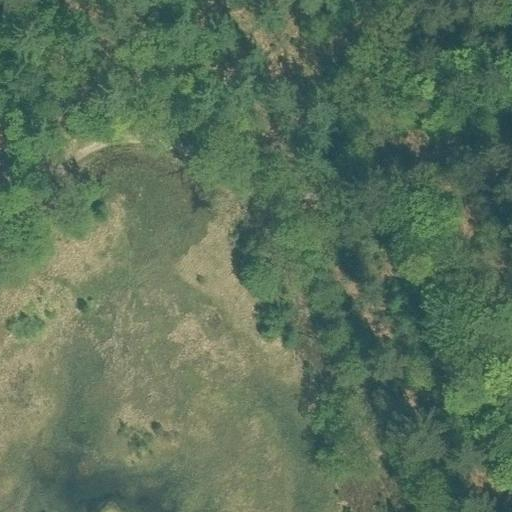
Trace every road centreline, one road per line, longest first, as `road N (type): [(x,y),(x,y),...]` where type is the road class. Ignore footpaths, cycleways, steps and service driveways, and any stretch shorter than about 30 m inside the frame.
road 1 (track): [(392,165),(304,207),(127,144),(104,145),(0,238)]
road 2 (track): [(392,165),(511,408)]
road 3 (track): [(388,0),(392,165)]
road 4 (track): [(511,103),(392,165)]
